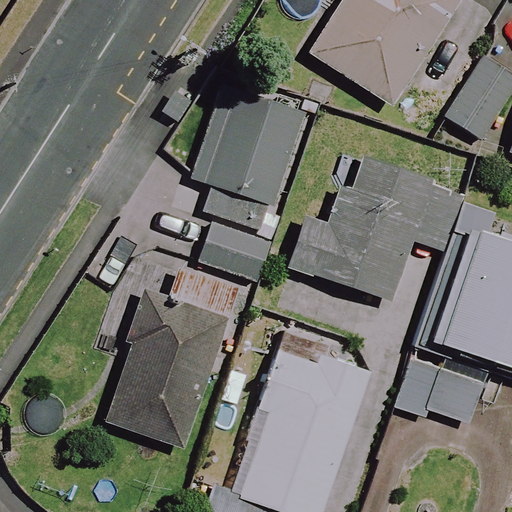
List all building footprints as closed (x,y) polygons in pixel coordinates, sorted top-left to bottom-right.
[(455,0),(345,0),(309,55),(386,106),(455,0)] [(511,91),(511,79),(484,62),(447,120),(480,141),(511,91)] [(302,118),(239,97),(199,214),(263,235),(302,118)] [(458,193),(352,158),(330,227),(305,219),(288,270),(388,302),(408,242),(439,252),(458,193)] [(267,245),(210,227),(198,264),(255,282),(267,245)] [(511,248),(465,233),(429,345),(511,371),(511,248)] [(226,324),(153,299),(110,426),(182,451),(226,324)] [(320,358),(280,345),(229,495),(278,511),(324,511),(371,376),(320,358)] [(481,386),(407,366),(396,404),(470,425),(481,386)] [(252,511),(211,498),(205,511),(252,511)]
